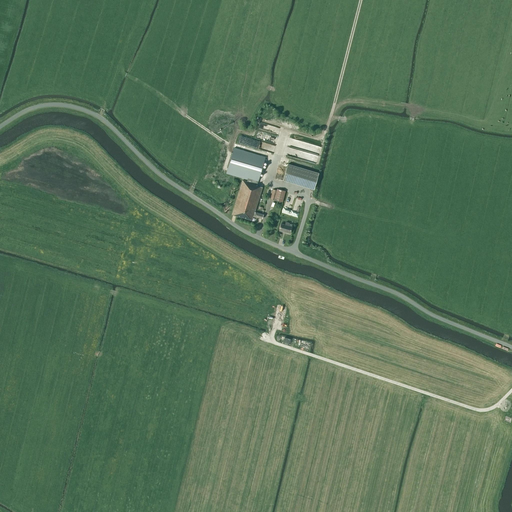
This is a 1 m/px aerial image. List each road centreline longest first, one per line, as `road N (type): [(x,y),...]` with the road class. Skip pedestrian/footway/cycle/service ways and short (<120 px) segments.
road 1 (unclassified): [(511,347),(246,232),(155,171),(92,113),(41,105),(0,126)]
road 2 (track): [(275,159),(284,130),(313,138),(325,131),(360,0)]
